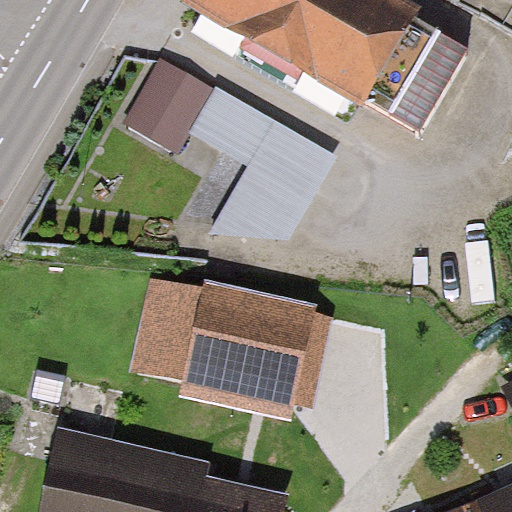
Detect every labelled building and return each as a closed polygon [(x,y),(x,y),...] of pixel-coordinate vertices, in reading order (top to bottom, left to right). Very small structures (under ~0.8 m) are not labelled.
[(199,0),(194,10),(421,139),(470,54),(375,0),(199,0)] [(330,158),(164,62),(138,106),(250,171),(211,239),(279,245),(330,158)] [(312,319),(160,286),(140,376),(293,409),(312,319)] [(56,460),(44,511),(286,511),(287,511),(56,460)] [(511,511),(511,491),(464,511),(511,511)]
